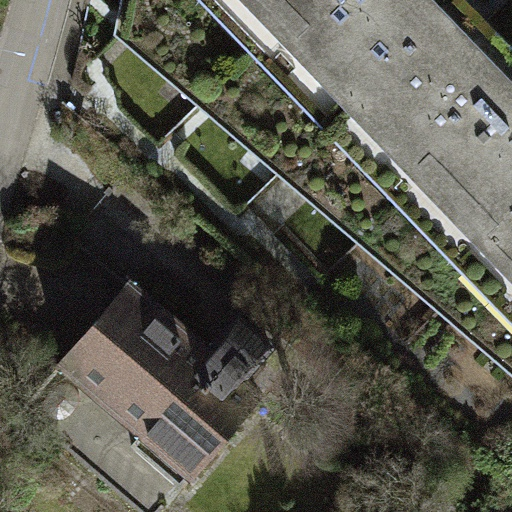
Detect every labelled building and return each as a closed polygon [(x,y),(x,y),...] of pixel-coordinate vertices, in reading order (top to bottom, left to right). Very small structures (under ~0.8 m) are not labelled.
[(118,0),(116,14),(128,26),(154,0),(118,0)] [(230,0),(154,0),(128,26),(209,93),(274,25),(250,0),(239,0),(235,5),(230,0)] [(230,0),(235,5),(239,0),(250,0),(274,25),(306,59),(295,71),(338,115),(380,157),(388,148),(422,177),(452,209),(441,222),(485,266),(511,292),(511,46),(467,0),(230,0)] [(274,25),(209,93),(289,161),(338,115),(295,71),(306,59),(274,25)] [(338,115),(289,161),(370,231),(422,177),(388,148),(380,157),(338,115)] [(422,177),(370,231),(449,298),(485,266),(441,222),(452,209),(422,177)] [(511,292),(485,266),(449,298),(511,350),(511,292)] [(179,484),(257,394),(238,378),(268,344),(238,318),(209,351),(128,282),(60,361),(142,432),(132,444),(179,484)]
